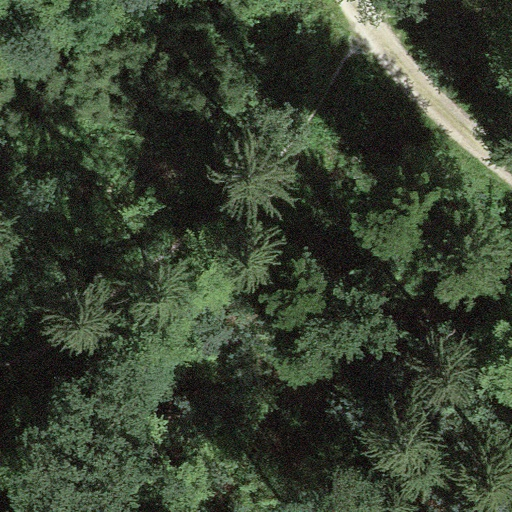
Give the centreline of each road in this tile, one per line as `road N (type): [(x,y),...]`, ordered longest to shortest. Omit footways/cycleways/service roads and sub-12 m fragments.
road 1 (track): [(511,179),(484,158),(371,23)]
road 2 (track): [(511,1),(488,12),(371,23)]
